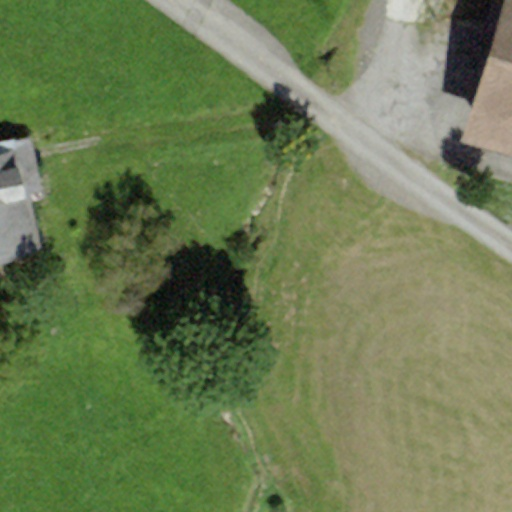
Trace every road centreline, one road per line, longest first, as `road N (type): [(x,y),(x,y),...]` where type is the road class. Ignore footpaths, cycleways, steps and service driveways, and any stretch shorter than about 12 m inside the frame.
road 1 (residential): [(511,250),(319,113)]
road 2 (track): [(319,113),(157,0)]
